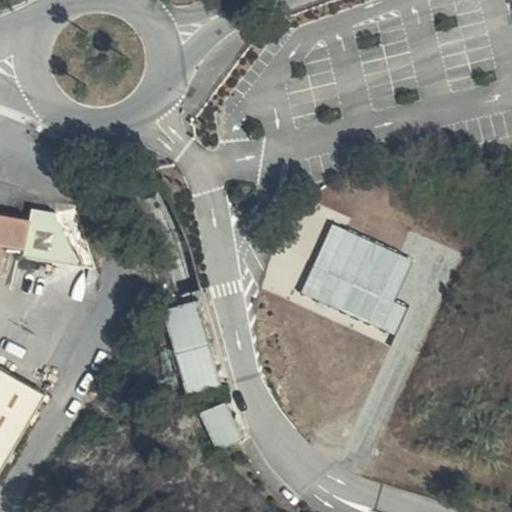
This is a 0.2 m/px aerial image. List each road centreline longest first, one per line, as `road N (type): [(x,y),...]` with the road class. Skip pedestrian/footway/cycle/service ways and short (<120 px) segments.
road 1 (unknown): [(32,511),(99,336),(111,277),(96,212),(63,169),(0,134)]
road 2 (unclassified): [(141,103),(185,154),(214,225),(244,386),(301,474)]
road 3 (unclassified): [(32,64),(38,87),(74,118),(121,116),(141,103)]
road 4 (unclassified): [(156,38),(282,0)]
